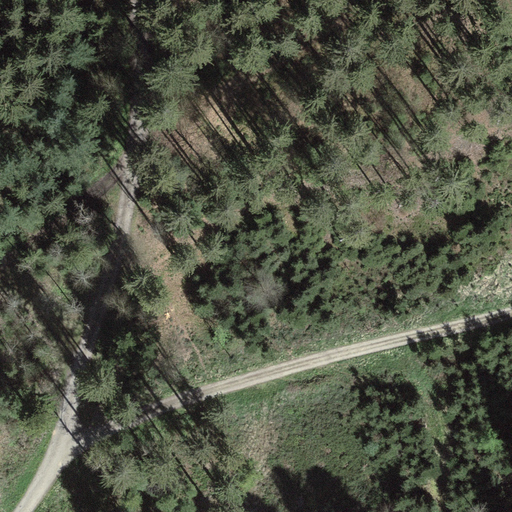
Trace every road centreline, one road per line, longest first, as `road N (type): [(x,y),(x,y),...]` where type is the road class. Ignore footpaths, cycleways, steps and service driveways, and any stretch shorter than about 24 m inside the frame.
road 1 (track): [(129,0),(129,154),(60,451),(20,511)]
road 2 (track): [(511,309),(252,383),(60,451)]
road 3 (track): [(0,264),(129,154)]
road 4 (track): [(84,358),(0,267)]
